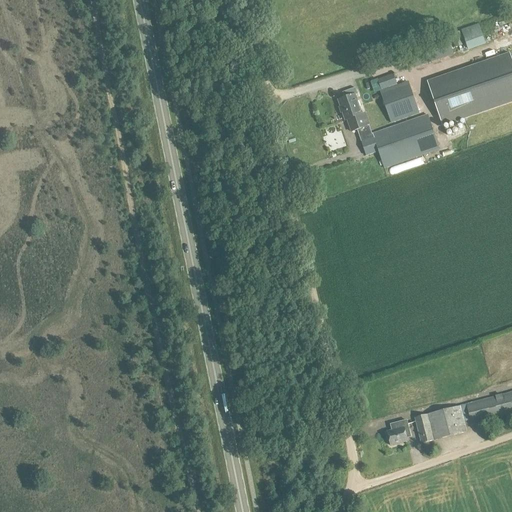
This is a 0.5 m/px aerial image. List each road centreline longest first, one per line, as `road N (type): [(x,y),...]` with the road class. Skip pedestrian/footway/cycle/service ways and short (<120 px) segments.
road 1 (track): [(250,0),(352,452),(343,511)]
road 2 (unknown): [(200,511),(144,279),(92,0)]
road 3 (primary): [(242,511),(140,0)]
road 4 (track): [(348,487),(511,434)]
road 5 (unknown): [(270,94),(390,68),(410,70),(416,80)]
